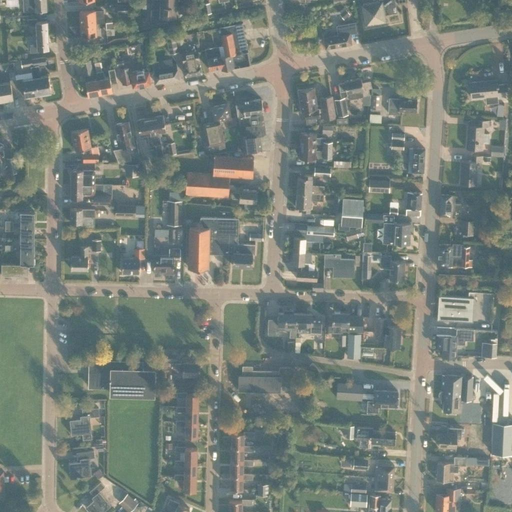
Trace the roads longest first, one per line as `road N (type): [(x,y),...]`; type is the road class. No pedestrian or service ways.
road 1 (residential): [(425,298),(438,93),(431,42)]
road 2 (residential): [(272,294),(284,66)]
road 3 (residential): [(55,511),(51,289)]
road 4 (residential): [(210,511),(216,292)]
road 5 (tertiary): [(73,108),(284,66)]
road 6 (residential): [(51,289),(49,112)]
road 7 (residential): [(216,292),(51,289)]
road 8 (residential): [(425,298),(272,294)]
road 9 (residential): [(412,511),(421,362)]
road 10 (tertiary): [(284,66),(431,42)]
